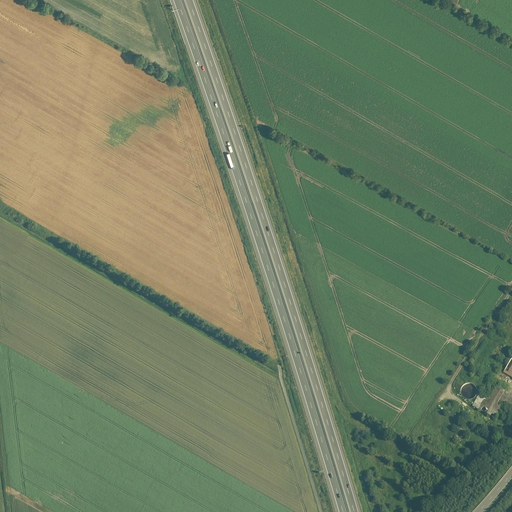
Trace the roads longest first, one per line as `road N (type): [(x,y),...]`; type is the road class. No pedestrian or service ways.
road 1 (motorway): [(354,511),(189,0)]
road 2 (motorway): [(177,0),(342,511)]
road 3 (track): [(511,285),(446,385),(508,427)]
